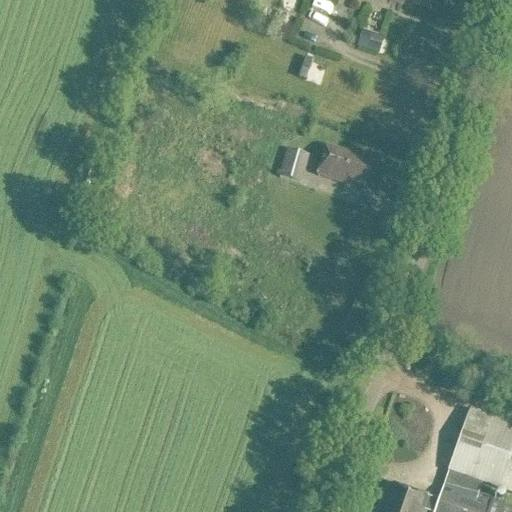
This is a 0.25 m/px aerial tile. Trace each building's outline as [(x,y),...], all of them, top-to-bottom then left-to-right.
[(423,9),(425,0),(377,0),(402,8),(404,3),(423,9)] [(384,40),(362,33),(356,50),(379,57),(384,40)] [(304,82),(320,85),(323,64),(308,61),(304,82)] [(364,187),(369,170),(359,167),(361,162),(325,150),(316,178),(344,187),(345,182),(364,187)] [(300,186),(308,159),(286,153),(278,180),(300,186)] [(511,496),(511,429),(469,414),(438,503),(388,486),(378,511),(425,511),(426,509),(434,511),(509,511),(476,500),(481,486),(511,496)]
